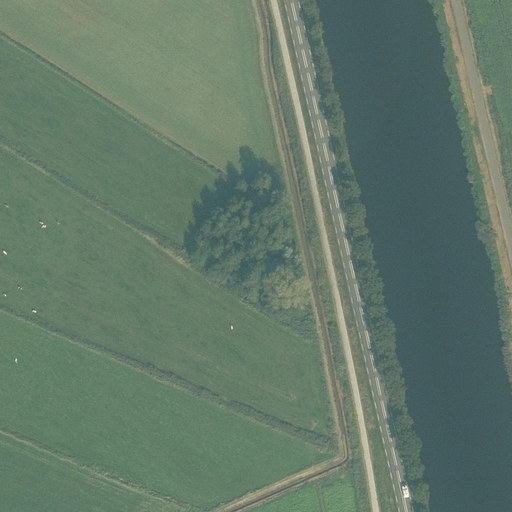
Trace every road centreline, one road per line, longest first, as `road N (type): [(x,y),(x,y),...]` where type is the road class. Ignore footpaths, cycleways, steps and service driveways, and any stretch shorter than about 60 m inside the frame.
road 1 (secondary): [(405,511),(290,0)]
road 2 (unclassified): [(511,250),(457,0)]
